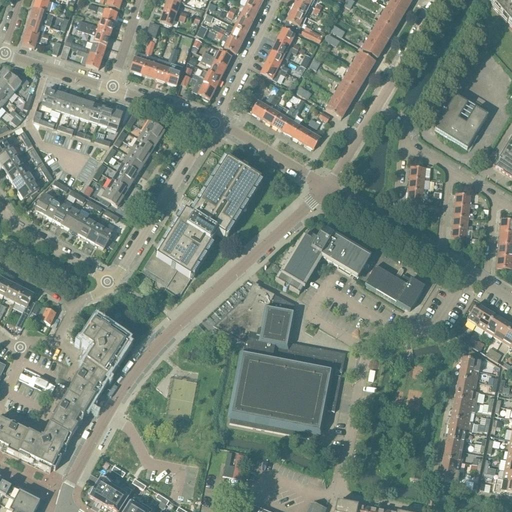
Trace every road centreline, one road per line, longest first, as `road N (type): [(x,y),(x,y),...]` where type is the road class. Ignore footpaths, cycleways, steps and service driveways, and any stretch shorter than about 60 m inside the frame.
road 1 (residential): [(65,506),(105,416),(149,353),(325,189)]
road 2 (residential): [(340,479),(366,351),(372,342),(433,328),(467,273)]
road 3 (residential): [(108,281),(215,124)]
road 4 (residential): [(277,0),(215,124)]
road 5 (residential): [(108,281),(9,223),(0,207)]
road 6 (residential): [(215,124),(325,189)]
road 7 (residential): [(372,107),(437,0)]
